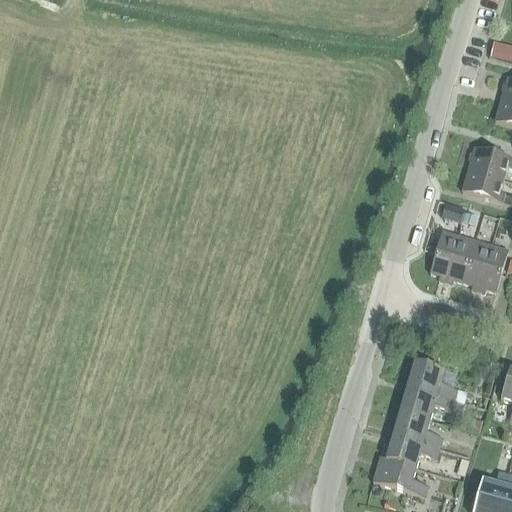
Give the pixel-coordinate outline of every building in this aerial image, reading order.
[(511,84),(507,83),(501,104),(511,107),(511,84)] [(511,107),(501,104),(495,125),(511,130),(511,107)] [(511,164),(474,153),(468,174),(502,184),(505,172),(511,173),(511,164)] [(511,200),(498,196),(502,184),(468,174),(462,196),(511,209),(511,200)] [(464,212),(445,207),(441,219),(461,225),(464,212)] [(438,284),(445,286),(458,240),(442,235),(430,278),(439,280),(438,284)] [(453,284),(462,286),(474,245),(458,240),(445,286),(452,288),(453,284)] [(470,294),(477,296),(491,249),(474,245),(462,286),(472,289),(470,294)] [(491,249),(477,296),(484,298),(485,293),(495,296),(507,254),(491,249)] [(414,367),(407,391),(452,404),(455,394),(451,392),(439,389),(443,375),(414,367)] [(511,413),(509,424),(511,424),(511,374),(510,374),(501,403),(511,406),(511,413)] [(449,415),(452,404),(407,391),(400,416),(429,424),(433,411),(449,415)] [(426,438),(429,424),(400,416),(393,440),(438,453),(441,442),(426,438)] [(435,463),(438,453),(393,440),(386,464),(414,472),(418,458),(435,463)] [(411,485),(414,472),(386,464),(385,465),(379,463),(372,487),(424,502),(427,490),(411,485)] [(499,511),(508,479),(499,477),(495,490),(483,487),(475,511),(499,511)] [(511,511),(511,480),(508,479),(499,511),(511,511)]
